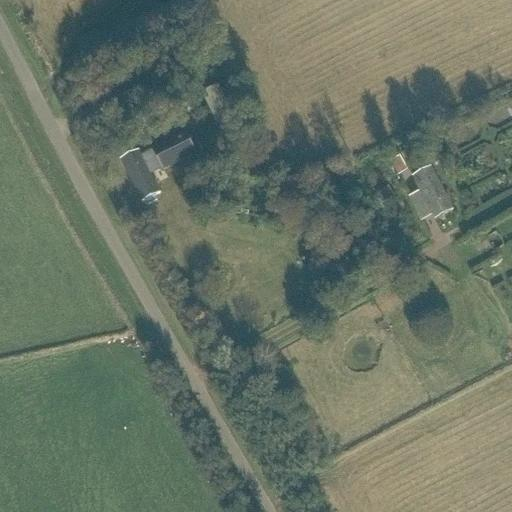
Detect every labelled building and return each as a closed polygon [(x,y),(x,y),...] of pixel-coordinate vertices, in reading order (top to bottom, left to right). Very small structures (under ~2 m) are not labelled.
[(139,75),(94,99),(105,120),(150,96),(139,75)] [(219,86),(202,94),(216,124),(232,117),(219,86)] [(139,152),(121,161),(143,203),(161,194),(151,175),(163,168),(164,170),(196,153),(192,147),(191,137),(187,137),(184,132),(153,149),(154,151),(142,157),(139,152)] [(408,171),(400,157),(391,162),(399,177),(408,171)] [(432,167),(414,176),(436,219),(454,210),(432,167)]
